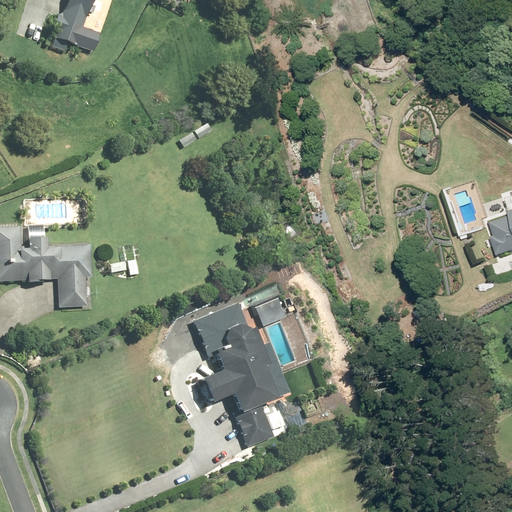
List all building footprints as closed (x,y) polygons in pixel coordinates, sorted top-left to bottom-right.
[(56,13),(45,46),(64,52),(67,44),(82,49),(89,31),(81,29),(88,9),(96,12),(99,0),(65,0),(61,15),(56,13)] [(206,125),(193,132),(198,140),(210,132),(206,125)] [(191,134),(177,141),(183,149),(196,141),(191,134)] [(511,194),(507,196),(511,208),(511,216),(484,227),(497,261),(511,254),(511,194)] [(44,245),(44,229),(0,228),(0,282),(57,283),(56,308),(84,308),(85,279),(90,279),(90,246),(44,245)] [(125,271),(123,261),(106,265),(108,274),(125,271)] [(126,262),(128,276),(137,275),(135,261),(126,262)] [(254,305),(260,324),(282,317),(275,298),(254,305)] [(253,329),(248,326),(239,302),(190,320),(205,359),(220,354),(227,371),(206,379),(215,402),(233,395),(239,411),(229,415),(243,451),(273,440),(260,405),(290,394),(271,342),(264,345),(258,327),(253,329)]
